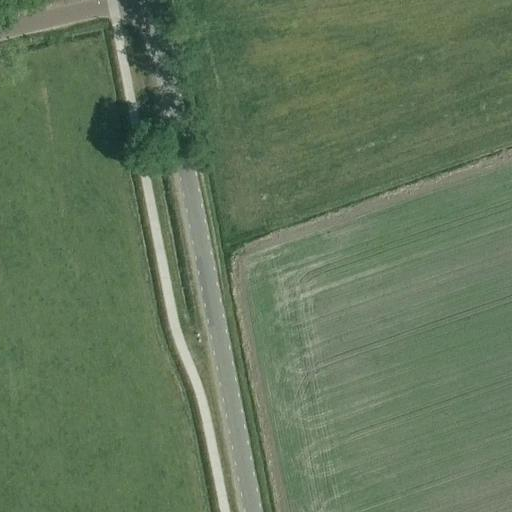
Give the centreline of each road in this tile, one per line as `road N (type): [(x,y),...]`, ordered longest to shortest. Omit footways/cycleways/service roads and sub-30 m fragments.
road 1 (tertiary): [(151,0),(253,511)]
road 2 (tertiary): [(0,31),(134,0)]
